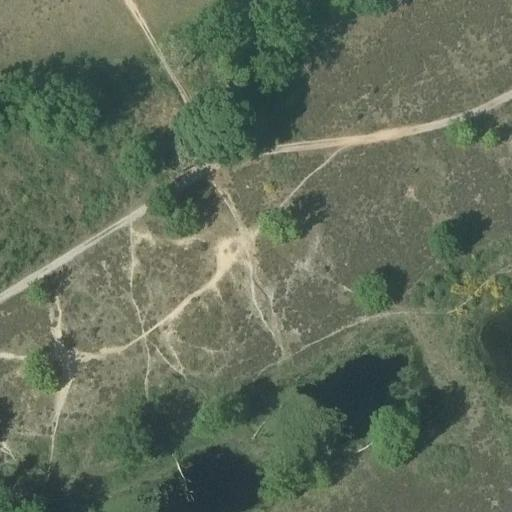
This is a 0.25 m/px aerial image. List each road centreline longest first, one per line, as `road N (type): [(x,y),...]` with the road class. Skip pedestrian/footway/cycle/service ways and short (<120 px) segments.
road 1 (track): [(192,180),(255,156),(454,122),(511,86)]
road 2 (track): [(0,317),(192,180)]
